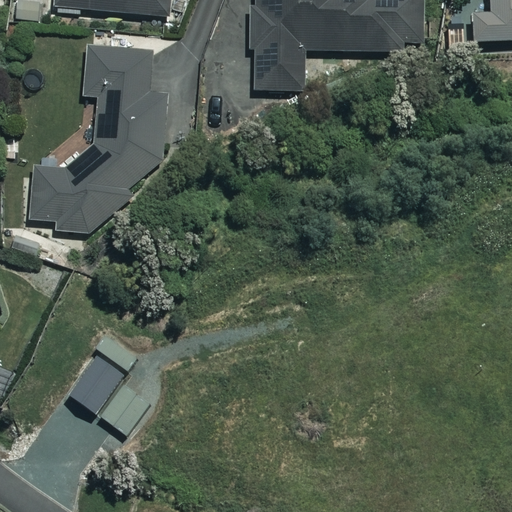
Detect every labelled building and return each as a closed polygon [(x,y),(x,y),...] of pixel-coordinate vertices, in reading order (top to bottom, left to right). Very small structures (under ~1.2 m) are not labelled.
[(55,0),(55,12),(169,19),(170,0),(55,0)] [(256,0),(256,9),(250,9),(250,53),(255,53),(255,94),(304,94),(304,55),(424,55),(424,0),(256,0)] [(511,0),(488,0),(489,15),(473,16),(474,46),(511,45),(511,0)] [(99,237),(160,172),(166,96),(148,95),(152,55),(87,50),(83,99),(98,100),(94,147),(89,151),(80,141),(60,158),(69,169),(65,172),(34,170),(30,222),(57,224),(56,234),(99,237)] [(15,377),(0,371),(0,408),(4,410),(15,377)]
